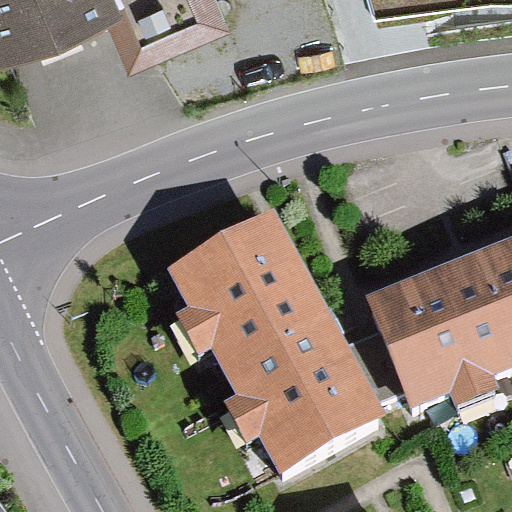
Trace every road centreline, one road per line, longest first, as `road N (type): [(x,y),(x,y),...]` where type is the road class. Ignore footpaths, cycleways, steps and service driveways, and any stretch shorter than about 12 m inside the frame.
road 1 (residential): [(0,239),(192,160),(375,109),(511,86)]
road 2 (tertiary): [(0,320),(103,511)]
